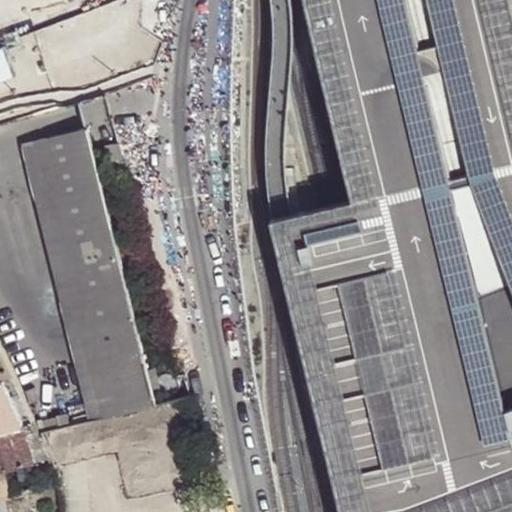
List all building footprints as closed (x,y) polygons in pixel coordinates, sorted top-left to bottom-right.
[(303,0),(348,194),(341,196),(323,201),(282,211),(272,215),(343,511),(460,511),(469,509),(498,498),(511,492),(511,16),(508,0),(303,0)] [(105,417),(155,404),(147,368),(93,148),(88,128),(38,140),(72,279),(57,283),(65,312),(79,309),(105,417)] [(72,279),(38,140),(24,143),(57,283),(72,279)] [(125,172),(118,142),(106,145),(113,174),(125,172)] [(92,421),(105,417),(79,309),(65,312),(92,421)] [(0,379),(3,379),(13,376),(1,349),(0,349),(0,379)] [(0,431),(23,426),(3,379),(0,379),(0,431)] [(53,415),(56,429),(69,426),(66,411),(53,415)] [(23,426),(33,463),(49,459),(39,435),(33,423),(23,426)] [(0,470),(3,469),(33,463),(23,426),(0,431),(0,470)] [(0,496),(9,494),(3,469),(0,470),(0,496)] [(36,488),(48,485),(60,482),(56,473),(35,478),(36,488)] [(50,492),(61,490),(60,482),(48,485),(50,492)] [(511,511),(511,492),(498,498),(469,509),(460,511),(511,511)]
